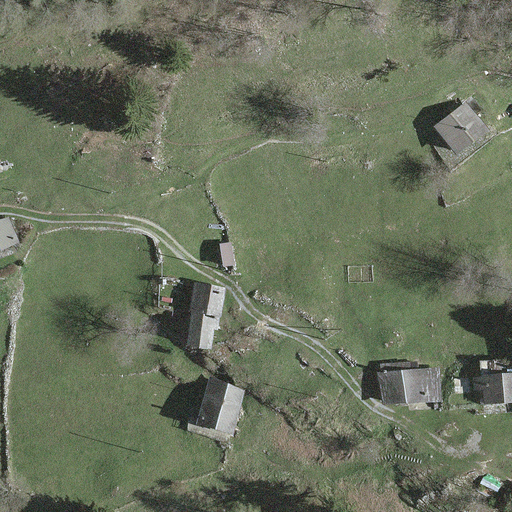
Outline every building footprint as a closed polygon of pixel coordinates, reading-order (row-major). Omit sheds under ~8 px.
[(466,101),(433,127),(452,151),(485,126),(466,101)] [(6,218),(0,220),(0,248),(17,241),(6,218)] [(231,243),(220,244),(223,267),(233,266),(231,243)] [(224,290),(191,285),(186,315),(191,316),(187,348),(209,351),(212,330),(218,331),(224,290)] [(438,369),(381,372),(383,401),(440,397),(438,369)] [(511,374),(475,378),(476,388),(484,387),(486,401),(511,398),(511,374)] [(231,428),(242,389),(212,380),(201,419),(231,428)]
